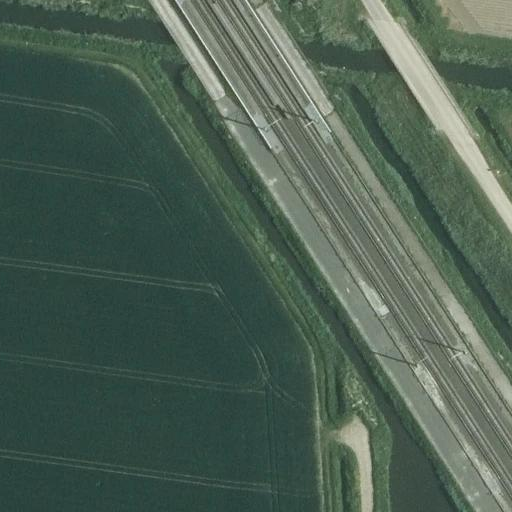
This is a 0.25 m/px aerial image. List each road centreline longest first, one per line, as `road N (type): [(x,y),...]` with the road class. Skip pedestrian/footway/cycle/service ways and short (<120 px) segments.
road 1 (track): [(330,113),(511,396)]
road 2 (unclassified): [(511,221),(369,0)]
